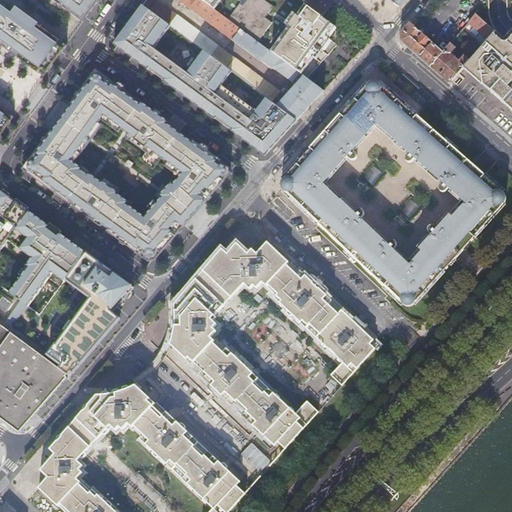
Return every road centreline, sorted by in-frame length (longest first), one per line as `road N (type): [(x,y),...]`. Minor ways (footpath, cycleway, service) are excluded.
road 1 (residential): [(86,45),(5,168),(12,183),(158,288)]
road 2 (secondary): [(511,279),(301,511)]
road 3 (primary): [(511,307),(318,511)]
road 4 (residential): [(262,174),(86,45)]
road 5 (residential): [(22,450),(158,288)]
road 6 (residential): [(262,174),(383,37)]
road 7 (tertiary): [(383,37),(511,152)]
road 8 (residential): [(158,288),(262,174)]
road 9 (primary): [(356,511),(452,416)]
